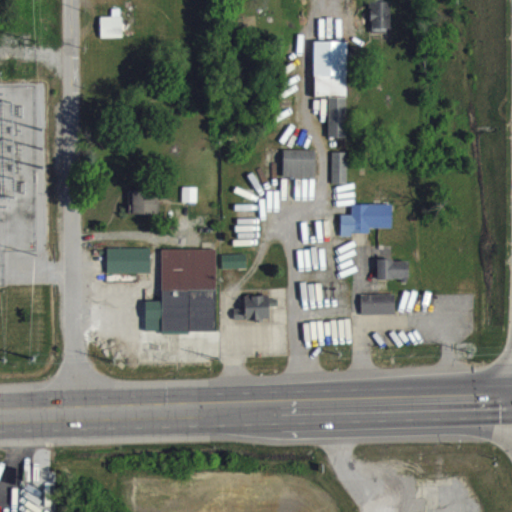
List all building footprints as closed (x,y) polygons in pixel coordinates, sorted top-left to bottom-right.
[(392,9),(371,10),(372,45),(392,44),(392,9)] [(102,46),(124,46),(123,21),(113,21),(113,25),(102,25),(102,46)] [(349,69),(327,69),(326,83),(317,82),(317,105),(329,105),(329,145),(348,146),(349,69)] [(317,158),(285,157),(284,185),(316,185),(317,158)] [(349,161),(333,160),(332,192),(348,192),(349,161)] [(161,222),(160,208),(157,208),(157,198),(131,198),(131,223),(161,222)] [(393,213),(352,212),(352,223),(342,223),(342,243),(371,243),(371,236),(393,236),(393,213)] [(108,281),(151,282),(152,257),(108,256),(108,281)] [(217,257),(163,258),(163,309),(147,309),(147,339),(218,339),(217,257)] [(223,262),(223,277),(248,277),(247,262),(223,262)] [(410,287),(410,268),(379,268),(379,287),(410,287)] [(362,323),(397,322),(396,302),(362,303),(362,323)] [(235,328),(270,329),(271,304),(246,303),(246,317),(236,317),(235,328)]
